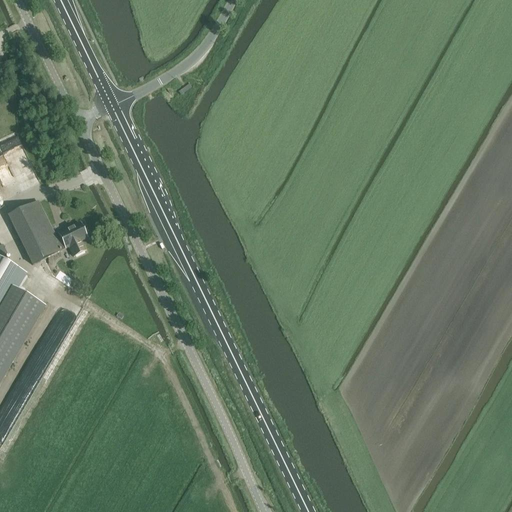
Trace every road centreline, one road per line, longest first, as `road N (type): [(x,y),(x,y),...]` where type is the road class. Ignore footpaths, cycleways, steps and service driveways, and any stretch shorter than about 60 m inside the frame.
road 1 (primary): [(308,511),(112,108)]
road 2 (unclassified): [(263,511),(80,123)]
road 3 (unclassified): [(112,108),(188,63),(232,0)]
road 4 (unclassified): [(80,123),(19,0)]
